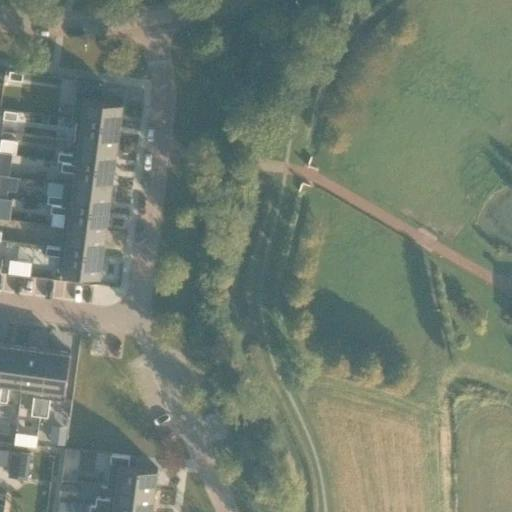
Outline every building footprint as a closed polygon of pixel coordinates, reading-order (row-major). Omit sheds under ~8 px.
[(10,69),(9,77),(23,79),(24,71),(10,69)] [(78,79),(76,91),(100,94),(102,82),(78,79)] [(76,95),(73,118),(78,119),(120,125),(123,101),(105,99),(82,96),(76,95)] [(5,109),(4,117),(17,119),(19,110),(5,109)] [(78,119),(75,139),(99,143),(118,145),(120,125),(78,119)] [(2,138),(1,150),(15,152),(17,140),(2,138)] [(59,151),(58,159),(72,161),(72,162),(77,162),(115,167),(118,145),(99,143),(75,139),(73,153),(63,151),(59,151)] [(63,161),(62,169),(76,171),(75,182),(112,187),(115,167),(77,162),(72,162),(63,161)] [(48,180),(47,193),(49,193),(48,201),(53,202),(52,203),(66,205),(66,204),(109,210),(112,187),(75,182),(65,181),(65,182),(59,181),(48,180)] [(52,203),(51,211),(65,213),(64,225),(88,229),(106,231),(109,210),(66,204),(66,205),(52,203)] [(64,225),(61,246),(91,251),(104,252),(106,231),(88,229),(64,225)] [(47,244),(46,253),(60,255),(58,269),(101,274),(104,252),(91,251),(61,246),(47,244)] [(10,258),(8,272),(30,275),(32,261),(10,258)] [(6,342),(0,386),(0,399),(8,400),(9,386),(21,388),(27,345),(6,342)] [(21,388),(20,393),(21,393),(33,394),(34,394),(32,413),(40,414),(49,348),(27,345),(21,388)] [(49,348),(40,414),(48,415),(51,397),(64,398),(65,398),(71,351),(49,348)] [(0,417),(0,431),(9,432),(11,419),(0,417)] [(54,429),(52,440),(64,442),(65,430),(54,429)] [(7,449),(5,465),(11,466),(28,468),(30,451),(7,449)] [(111,461),(108,485),(112,485),(155,491),(158,467),(152,467),(113,462),(111,461)] [(62,482),(61,493),(70,494),(72,483),(62,482)] [(112,485),(110,506),(147,511),(152,511),(155,491),(112,485)] [(60,501),(59,511),(70,511),(72,502),(60,501)]
